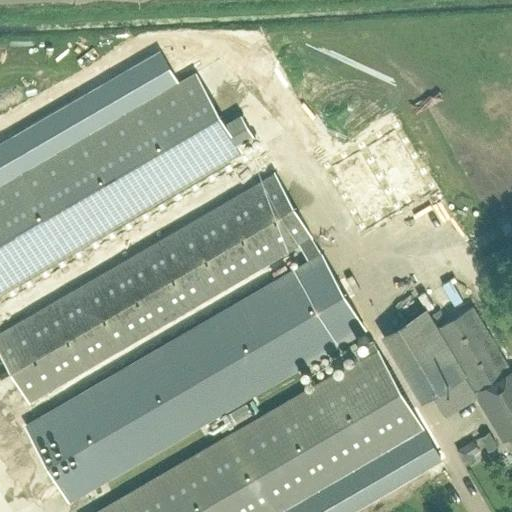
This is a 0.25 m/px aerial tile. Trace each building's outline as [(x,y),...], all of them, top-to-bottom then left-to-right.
[(225,63),(205,75),(228,112),(248,100),(225,63)] [(0,290),(242,150),(238,143),(253,134),(240,112),(225,121),(195,70),(0,182),(0,290)] [(68,498),(364,327),(274,172),(0,330),(0,350),(29,400),(299,243),(308,260),(25,424),(68,498)] [(431,318),(436,326),(435,327),(503,440),(510,436),(511,438),(511,368),(510,370),(471,305),(444,321),(439,312),(431,318)] [(358,357),(90,511),(272,511),(422,426),(371,339),(354,349),(358,357)] [(480,435),(487,449),(496,443),(489,430),(480,435)] [(373,511),(447,470),(427,435),(292,511),(373,511)]
